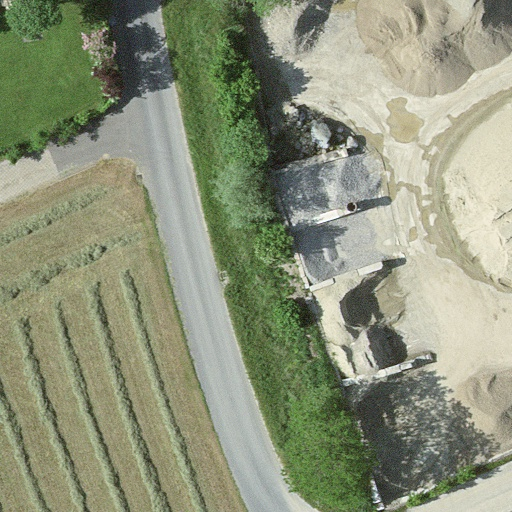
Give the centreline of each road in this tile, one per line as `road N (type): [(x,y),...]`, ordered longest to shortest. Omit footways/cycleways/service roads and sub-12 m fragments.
road 1 (unclassified): [(273,511),(232,410),(190,264),(135,0)]
road 2 (track): [(155,114),(0,185)]
